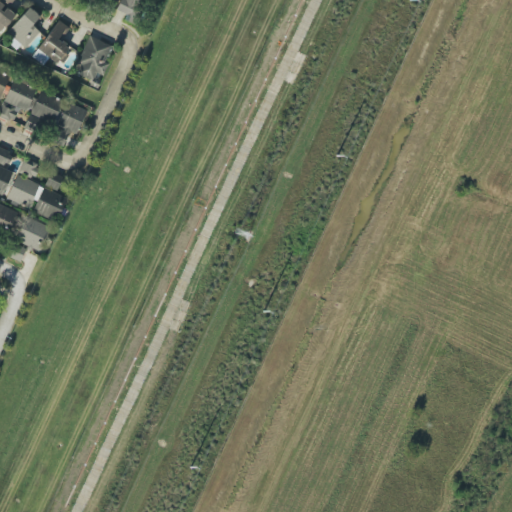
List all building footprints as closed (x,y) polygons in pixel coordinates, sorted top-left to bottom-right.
[(0,0),(0,33),(16,15),(7,8),(13,0),(0,0)] [(114,0),(119,2),(115,9),(130,18),(140,0),(114,0)] [(24,49),(39,32),(32,25),(39,17),(29,7),(6,32),(24,49)] [(60,41),(68,27),(56,20),(38,51),(60,64),(70,47),(60,41)] [(103,76),(108,64),(105,63),(111,45),(88,37),(75,74),(93,80),(95,73),(103,76)] [(0,98),(0,99),(9,75),(0,72),(0,98)] [(18,109),(26,112),(36,88),(12,79),(0,108),(0,117),(13,122),(18,109)] [(61,99),(40,90),(24,128),(44,137),(61,99)] [(87,111),(67,102),(49,140),(64,147),(71,132),(76,134),(87,111)] [(0,163),(7,166),(12,152),(0,148),(0,163)] [(33,179),(38,164),(23,159),(17,173),(33,179)] [(0,194),(4,196),(14,173),(0,166),(0,194)] [(58,190),(62,176),(49,172),(45,186),(58,190)] [(40,185),(17,175),(5,199),(28,210),(40,185)] [(56,222),(65,198),(42,188),(32,212),(56,222)] [(19,213),(0,204),(0,233),(8,237),(19,213)] [(38,251),(48,227),(24,216),(14,241),(38,251)] [(25,250),(14,244),(8,257),(19,262),(25,250)]
